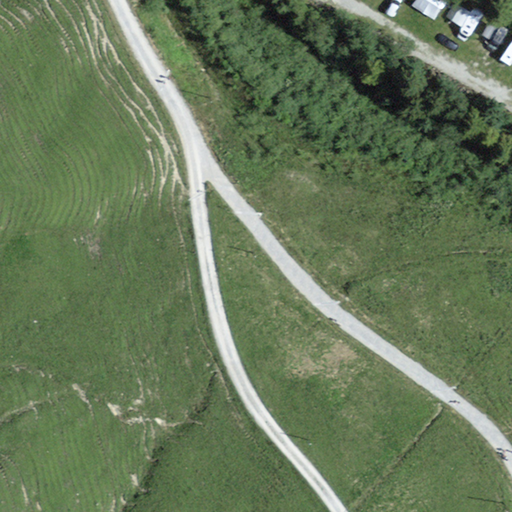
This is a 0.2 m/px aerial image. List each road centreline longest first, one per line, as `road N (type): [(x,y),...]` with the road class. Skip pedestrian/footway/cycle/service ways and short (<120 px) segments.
road 1 (track): [(194,143),(311,292),(470,412),(511,460)]
road 2 (track): [(194,143),(204,257),(224,344),(249,400),(340,511)]
road 3 (track): [(194,143),(117,0)]
